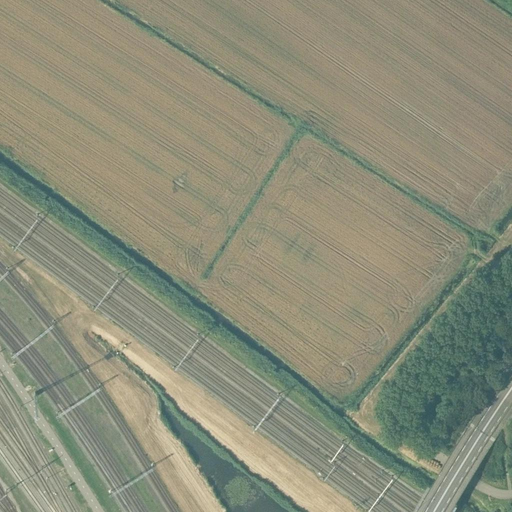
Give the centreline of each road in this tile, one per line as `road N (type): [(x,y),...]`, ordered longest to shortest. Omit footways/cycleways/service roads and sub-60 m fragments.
road 1 (unclassified): [(492,490),(402,431),(393,398),(511,253)]
road 2 (secondary): [(432,511),(511,386)]
